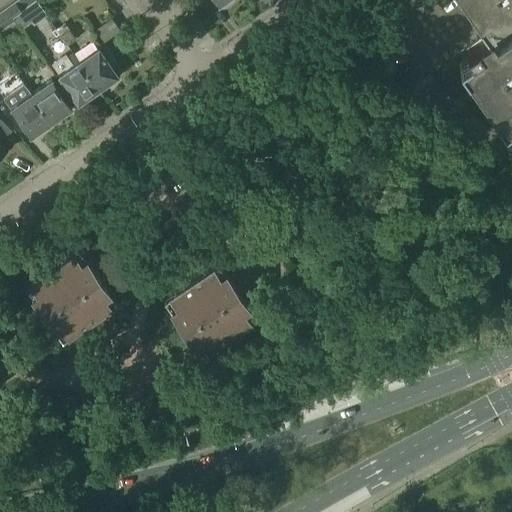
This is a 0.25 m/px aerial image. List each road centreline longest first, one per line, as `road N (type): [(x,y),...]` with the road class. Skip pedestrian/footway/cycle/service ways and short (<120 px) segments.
road 1 (primary): [(511,367),(258,452),(18,511)]
road 2 (primary): [(301,511),(511,387)]
road 3 (residential): [(0,214),(199,75)]
road 4 (residential): [(199,75),(310,0)]
